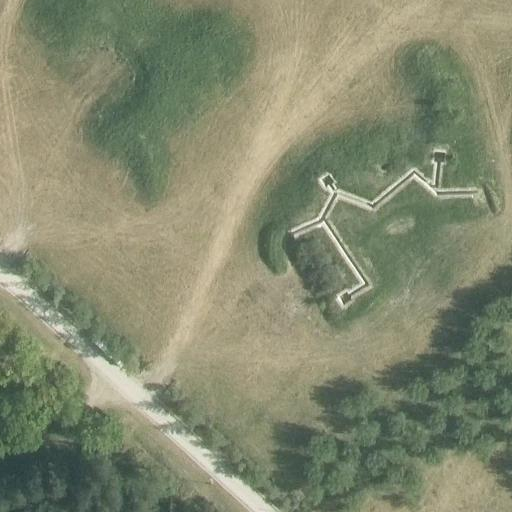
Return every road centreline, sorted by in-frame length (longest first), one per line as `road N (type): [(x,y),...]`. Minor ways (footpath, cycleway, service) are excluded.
road 1 (track): [(0,280),(136,400)]
road 2 (track): [(259,511),(136,400)]
